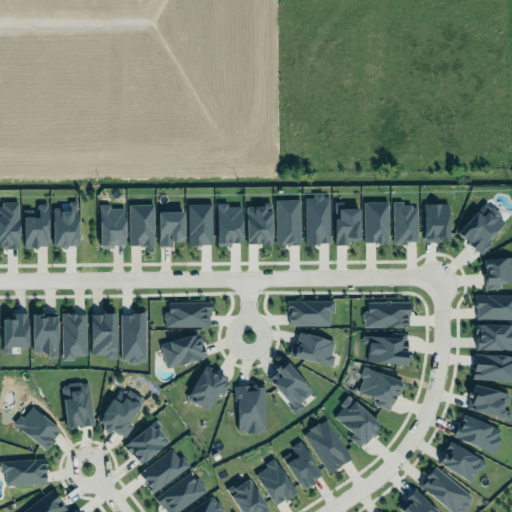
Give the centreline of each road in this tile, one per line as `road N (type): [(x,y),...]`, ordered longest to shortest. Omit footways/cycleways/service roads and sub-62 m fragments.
road 1 (residential): [(0,279),(441,275)]
road 2 (residential): [(441,275),(440,340),(426,407),(379,474),(323,511)]
